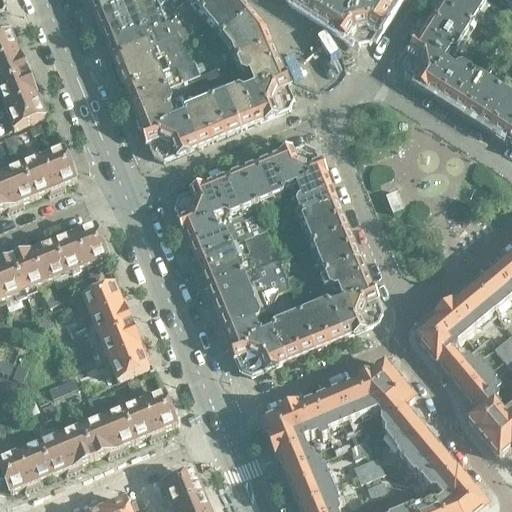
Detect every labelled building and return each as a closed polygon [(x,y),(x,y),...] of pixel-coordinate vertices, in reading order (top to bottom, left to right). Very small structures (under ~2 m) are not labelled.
[(96,21),(130,7),(127,0),(105,0),(90,6),(96,21)] [(251,17),(236,0),(188,0),(223,41),(251,17)] [(312,19),(323,0),(288,0),(294,7),(295,8),(297,10),(312,19)] [(337,35),(349,17),(354,10),(340,1),(340,0),(323,0),(312,19),(337,35)] [(384,24),(389,15),(365,0),(359,0),(354,10),(349,17),(377,35),(377,34),(379,35),(385,25),(384,24)] [(365,0),(389,15),(399,0),(365,0)] [(471,30),(486,6),(485,2),(484,1),(484,2),(481,0),(445,0),(439,10),(471,30)] [(511,9),(511,0),(504,0),(503,1),(505,5),(511,9)] [(142,36),(130,7),(96,21),(108,50),(142,36)] [(455,54),(471,30),(439,10),(423,36),(451,54),(450,55),(451,55),(455,54)] [(272,50),(266,36),(265,34),(264,32),(251,17),(223,41),(233,53),(238,65),(272,50)] [(377,35),(349,17),(337,35),(336,36),(346,43),(347,41),(357,48),(359,49),(360,48),(368,47),(369,47),(371,45),(370,45),(377,35)] [(179,39),(170,25),(142,36),(148,52),(179,39)] [(148,52),(142,36),(108,50),(114,66),(148,52)] [(443,66),(450,55),(451,54),(423,36),(404,66),(403,66),(402,68),(403,69),(405,77),(404,78),(406,80),(406,79),(417,86),(416,88),(426,94),(427,93),(426,92),(443,66)] [(0,66),(24,57),(20,48),(16,50),(11,37),(0,41),(0,66)] [(192,64),(178,40),(148,52),(159,77),(192,64)] [(293,102),(289,90),(290,89),(286,78),(284,79),(272,50),(238,65),(243,76),(247,78),(251,77),(257,92),(244,97),(243,96),(239,94),(228,99),(225,93),(211,99),(227,139),(266,123),(266,125),(277,120),(277,119),(288,114),(291,113),(290,112),(293,104),(295,104),(294,101),(293,102)] [(159,77),(148,52),(114,66),(125,91),(159,77)] [(28,79),(23,67),(27,65),(24,57),(0,66),(0,88),(1,91),(28,79)] [(453,109),(473,78),(462,71),(459,72),(457,75),(443,66),(426,92),(427,93),(453,109)] [(166,94),(159,77),(125,91),(132,108),(166,94)] [(480,126),(500,95),(473,78),(453,109),(480,126)] [(41,98),(37,90),(33,92),(28,79),(1,91),(3,96),(0,97),(0,100),(5,113),(41,98)] [(169,111),(171,106),(166,94),(132,108),(138,123),(166,112),(169,111)] [(506,143),(511,133),(511,103),(500,95),(480,126),(506,143)] [(45,121),(40,109),(44,107),(41,98),(5,113),(14,134),(45,121)] [(227,139),(211,99),(194,107),(196,112),(186,116),(184,120),(185,121),(172,127),(166,112),(138,123),(143,137),(142,137),(146,148),(148,148),(153,159),(152,160),(153,162),(155,161),(163,164),(162,165),(163,166),(166,165),(165,165),(177,160),(178,162),(189,157),(188,155),(227,139)] [(42,136),(40,130),(31,134),(33,139),(42,136)] [(19,151),(14,140),(10,142),(14,153),(19,151)] [(14,153),(10,142),(5,144),(10,155),(14,153)] [(337,207),(325,177),(326,176),(322,165),(320,166),(316,155),(315,153),(313,153),(306,150),(305,149),(303,150),(291,155),(291,153),(280,158),(281,159),(270,164),(283,194),(297,189),(303,203),(299,205),(298,209),(303,221),(337,207)] [(77,185),(64,153),(42,162),(57,198),(66,194),(64,190),(77,185)] [(57,198),(42,162),(22,170),(35,202),(47,197),(49,201),(57,198)] [(283,194),(270,164),(242,176),(256,210),(282,199),(284,195),(283,194)] [(35,202),(22,170),(1,179),(16,215),(24,211),(23,207),(35,202)] [(266,236),(256,210),(242,176),(203,192),(202,190),(191,194),(192,196),(180,201),(180,200),(178,201),(178,203),(175,211),(174,211),(175,214),(175,213),(180,225),(178,225),(182,237),(184,236),(196,265),(266,236)] [(16,215),(1,179),(0,179),(0,216),(5,214),(7,218),(16,215)] [(349,236),(345,226),(337,207),(303,221),(315,250),(349,236)] [(108,262),(95,230),(83,235),(81,231),(72,235),(87,271),(108,262)] [(87,271),(72,235),(64,238),(66,242),(53,248),(66,279),(87,271)] [(202,279),(272,251),(266,236),(196,265),(202,279)] [(361,265),(349,236),(315,250),(326,279),(361,265)] [(66,279),(53,248),(41,253),(39,249),(31,252),(46,288),(66,279)] [(208,294),(275,266),(278,265),(272,251),(202,279),(208,294)] [(46,288),(31,252),(22,256),(24,260),(12,265),(25,296),(46,288)] [(511,261),(494,276),(511,297),(511,261)] [(25,296),(12,265),(0,269),(0,294),(4,305),(25,296)] [(373,295),(361,265),(326,279),(331,291),(336,293),(339,291),(345,306),(373,295)] [(214,308),(281,281),(275,266),(208,294),(214,308)] [(306,285),(303,277),(295,280),(293,274),(285,277),(285,279),(290,292),(306,285)] [(511,304),(511,297),(494,276),(473,294),(494,319),(495,320),(511,304)] [(101,290),(96,279),(91,281),(96,292),(101,290)] [(220,323),(262,305),(280,298),(281,298),(279,293),(285,291),(286,295),(291,293),(290,292),(285,279),(281,281),(214,308),(220,323)] [(96,292),(91,281),(86,282),(91,294),(96,292)] [(128,309),(124,300),(120,302),(115,289),(83,302),(92,324),(128,309)] [(456,351),(494,319),(473,294),(455,309),(454,309),(435,325),(416,342),(437,367),(438,367),(450,356),(456,356),(456,351)] [(382,319),(383,318),(382,316),(373,295),(345,306),(332,312),(331,312),(344,342),(377,328),(377,329),(379,328),(379,327),(378,327),(382,319)] [(59,307),(54,296),(50,298),(54,309),(59,307)] [(54,309),(50,298),(45,300),(50,311),(54,309)] [(258,325),(259,321),(267,317),(262,305),(220,323),(226,338),(254,326),(258,325)] [(132,331),(127,319),(131,317),(128,309),(92,324),(100,344),(132,331)] [(344,342),(331,312),(332,312),(331,310),(327,309),(301,320),(315,354),(344,342)] [(52,331),(47,318),(38,322),(44,335),(52,331)] [(315,354),(301,320),(275,331),(273,334),(273,336),(274,335),(286,366),(315,354)] [(274,335),(273,336),(260,341),(254,326),(226,338),(241,374),(240,374),(242,376),(243,376),(251,379),(251,380),(254,380),(254,379),(286,366),(274,335)] [(60,337),(72,332),(70,327),(58,332),(60,337)] [(6,342),(10,331),(5,329),(1,340),(6,342)] [(145,350),(141,342),(137,344),(132,331),(100,344),(109,365),(145,350)] [(62,342),(74,337),(72,332),(60,337),(62,342)] [(511,355),(511,341),(511,340),(502,347),(511,357),(511,355)] [(511,357),(502,347),(494,354),(502,364),(511,357)] [(149,373),(144,361),(148,359),(145,350),(109,365),(118,386),(149,373)] [(453,385),(475,366),(471,361),(468,360),(463,364),(456,356),(450,356),(438,367),(453,385)] [(511,372),(511,358),(511,357),(502,364),(511,374),(511,372)] [(464,398),(490,376),(479,363),(475,366),(453,385),(464,398)] [(0,369),(11,374),(13,369),(2,364),(0,368),(0,369)] [(415,403),(385,368),(365,385),(360,387),(373,420),(379,417),(384,423),(383,430),(387,435),(409,417),(405,412),(415,403)] [(0,375),(9,379),(11,374),(0,369),(0,375)] [(77,378),(89,374),(87,369),(75,374),(77,378)] [(23,385),(27,373),(19,370),(14,382),(23,385)] [(79,383),(91,378),(89,374),(77,378),(79,383)] [(495,396),(501,391),(496,385),(497,384),(490,376),(464,398),(475,412),(476,412),(495,396)] [(142,395),(138,383),(133,385),(137,397),(142,395)] [(53,403),(77,393),(74,384),(50,394),(53,403)] [(137,397),(133,385),(128,387),(133,399),(137,397)] [(373,420),(360,387),(337,396),(355,439),(363,436),(359,426),(373,420)] [(355,439),(337,396),(314,405),(327,439),(342,432),(347,443),(355,439)] [(506,436),(500,430),(505,426),(501,423),(505,419),(501,413),(503,412),(497,405),(499,404),(498,400),(495,396),(476,412),(475,412),(470,416),(474,420),(467,425),(500,464),(511,454),(500,441),(506,436)] [(177,429),(164,397),(143,406),(158,442),(166,438),(165,434),(177,429)] [(102,411),(97,400),(93,402),(97,413),(102,411)] [(97,413),(93,402),(88,404),(93,415),(97,413)] [(327,439),(314,405),(300,411),(300,410),(277,420),(277,421),(263,427),(268,440),(268,441),(269,443),(285,436),(287,441),(294,438),(296,443),(301,441),(304,442),(303,446),(309,444),(312,444),(318,442),(323,445),(329,442),(327,439)] [(158,442),(143,406),(128,412),(130,417),(124,420),(135,446),(148,441),(149,445),(158,442)] [(57,420),(53,409),(48,411),(53,422),(57,420)] [(53,422),(48,411),(43,413),(48,424),(53,422)] [(511,413),(505,419),(501,423),(505,426),(500,430),(506,436),(500,441),(511,454),(511,455),(511,454),(511,413)] [(135,446),(124,420),(118,422),(116,417),(102,423),(116,459),(125,456),(123,451),(135,446)] [(458,475),(429,441),(409,417),(387,435),(388,440),(395,449),(394,450),(400,458),(399,459),(415,479),(417,478),(422,484),(424,483),(433,494),(437,494),(458,475)] [(116,459),(102,423),(87,429),(89,434),(83,437),(94,464),(106,459),(108,463),(116,459)] [(94,464),(83,437),(77,439),(75,434),(60,440),(75,476),(83,473),(82,469),(94,464)] [(309,460),(303,446),(304,442),(301,441),(296,443),(294,438),(287,441),(285,436),(269,443),(278,464),(285,480),(316,467),(314,460),(309,460)] [(75,476),(60,440),(45,447),(47,451),(41,454),(52,481),(65,476),(66,480),(75,476)] [(371,458),(366,445),(358,449),(363,462),(371,458)] [(363,462),(358,449),(349,452),(354,465),(363,462)] [(52,481),(41,454),(36,456),(34,451),(18,457),(33,493),(42,490),(40,486),(52,481)] [(33,493),(18,457),(0,465),(0,472),(3,480),(10,498),(23,493),(25,497),(33,493)] [(381,470),(378,462),(365,467),(369,476),(381,470)] [(340,510),(332,491),(324,472),(322,473),(319,467),(316,467),(285,480),(297,511),(338,511),(340,510)] [(369,476),(365,467),(354,472),(357,481),(369,476)] [(385,479),(381,470),(369,476),(372,484),(373,484),(379,481),(385,479)] [(172,511),(204,499),(195,479),(192,477),(186,479),(184,475),(169,480),(172,485),(163,489),(172,511)] [(486,511),(488,511),(458,475),(437,494),(444,504),(438,508),(440,511),(486,511)] [(372,484),(369,476),(357,481),(361,489),(372,484)] [(389,499),(384,489),(383,486),(381,487),(375,489),(381,503),(389,499)] [(381,503),(375,489),(367,493),(373,506),(381,503)] [(211,511),(210,511),(209,511),(204,499),(172,511),(211,511)]
